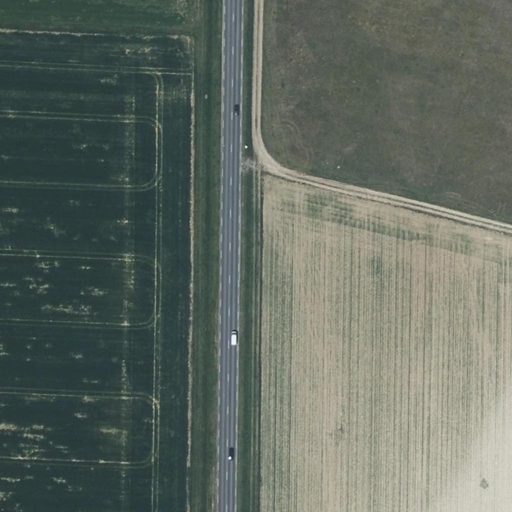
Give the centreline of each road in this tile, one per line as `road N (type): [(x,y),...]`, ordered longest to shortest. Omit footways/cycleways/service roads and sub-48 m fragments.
road 1 (track): [(197,0),(189,511)]
road 2 (primary): [(231,0),(224,511)]
road 3 (track): [(511,240),(229,162)]
road 4 (track): [(197,35),(0,25)]
